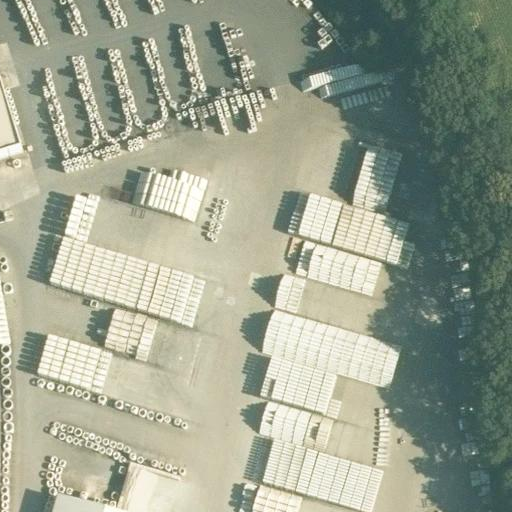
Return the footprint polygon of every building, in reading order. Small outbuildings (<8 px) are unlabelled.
[(0,78),(0,160),(23,154),(0,78)] [(322,199),(310,241),(409,268),(421,227),(406,223),(413,201),(396,196),(393,205),(376,201),(351,194),(348,206),(322,199)] [(230,284),(244,223),(220,218),(221,214),(200,209),(197,223),(177,218),(180,207),(146,199),(133,256),(50,237),(39,284),(117,302),(106,350),(41,334),(34,363),(43,365),(40,379),(139,402),(148,363),(212,378),(221,337),(204,332),(216,281),(230,284)] [(311,252),(313,241),(281,236),(275,267),(317,275),(321,254),(311,252)] [(255,423),(242,480),(322,498),(340,421),(296,411),(294,418),(264,411),(267,399),(317,410),(325,372),(315,370),(327,321),(363,329),(371,296),(292,278),(285,310),(261,305),(242,390),(249,392),(242,420),(255,423)] [(108,511),(59,498),(55,511),(108,511)]
